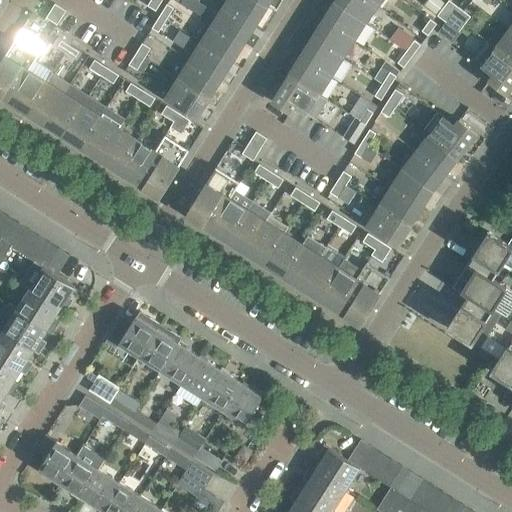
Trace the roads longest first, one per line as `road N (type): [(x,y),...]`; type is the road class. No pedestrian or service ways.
road 1 (residential): [(140,264),(309,0)]
road 2 (residential): [(337,390),(511,131)]
road 3 (residential): [(0,483),(140,264)]
road 4 (residential): [(337,390),(140,264)]
road 5 (residential): [(511,504),(337,390)]
road 6 (residential): [(140,264),(0,176)]
